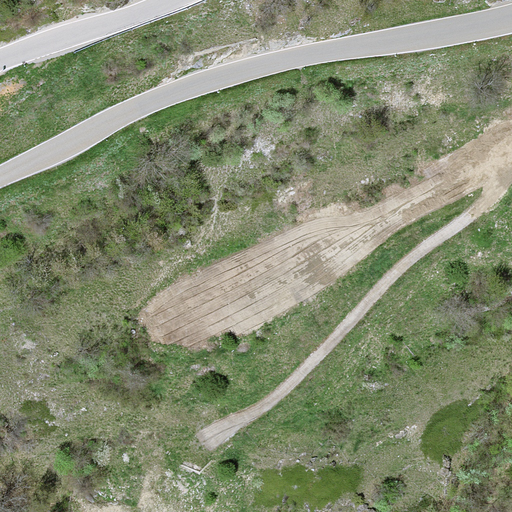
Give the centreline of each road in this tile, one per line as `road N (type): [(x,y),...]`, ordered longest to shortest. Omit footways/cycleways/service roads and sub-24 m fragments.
road 1 (tertiary): [(511,17),(235,72),(124,113),(0,177)]
road 2 (track): [(204,440),(286,388),(398,269),(511,172)]
road 3 (track): [(160,330),(511,151)]
road 4 (tertiary): [(169,0),(0,63)]
